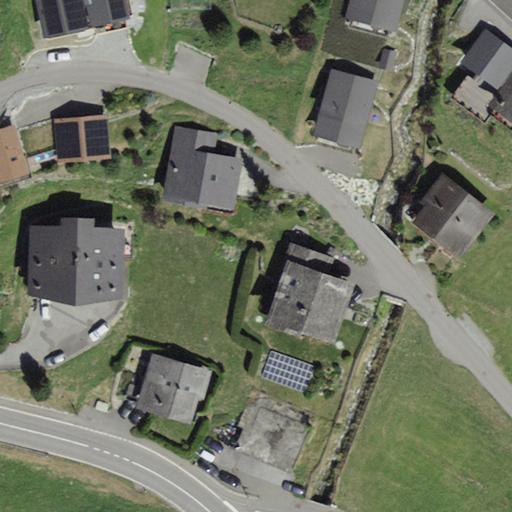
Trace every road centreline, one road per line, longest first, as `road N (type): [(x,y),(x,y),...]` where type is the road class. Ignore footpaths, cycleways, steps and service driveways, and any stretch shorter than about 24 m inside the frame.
road 1 (residential): [(0,90),(55,74),(116,72),(155,79),(244,120),(370,240),(511,400)]
road 2 (secondary): [(210,511),(130,460),(0,423)]
